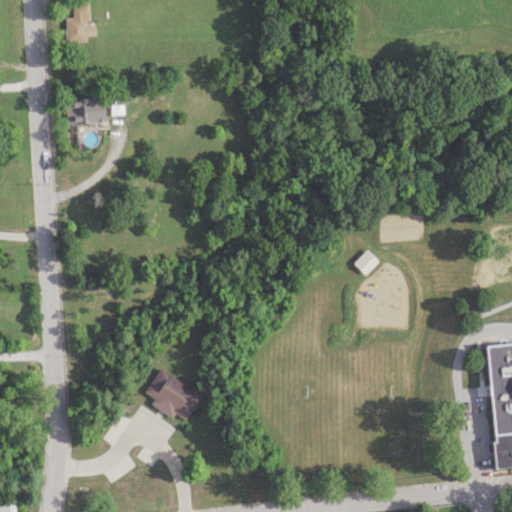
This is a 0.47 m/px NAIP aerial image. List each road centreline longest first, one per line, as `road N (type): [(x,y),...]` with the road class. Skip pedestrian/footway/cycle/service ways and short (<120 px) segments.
road 1 (residential): [(51,511),(57,432),(32,0)]
road 2 (tertiary): [(264,511),(511,484)]
